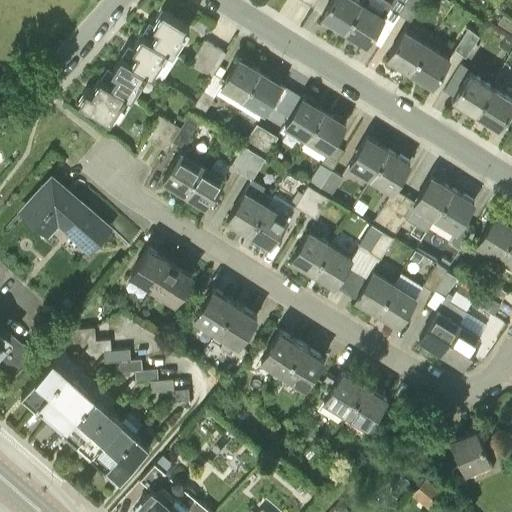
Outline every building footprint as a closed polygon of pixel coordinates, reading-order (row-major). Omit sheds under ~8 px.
[(330,0),(321,14),(344,29),(361,1),(359,0),(330,0)] [(361,1),(344,29),(367,43),(390,6),(400,13),(407,0),(392,0),(391,3),(386,0),(362,0),(362,1),(361,1)] [(407,0),(400,13),(410,19),(422,0),(407,0)] [(158,27),(152,37),(168,47),(168,48),(173,51),(178,42),(189,25),(163,8),(153,24),(158,27)] [(499,22),(511,28),(511,16),(505,12),(499,22)] [(455,47),(466,54),(479,32),(468,26),(455,47)] [(387,55),(410,70),(428,42),(404,27),(387,55)] [(138,50),(131,60),(147,70),(151,73),(168,48),(168,47),(152,37),(142,31),(132,46),(138,50)] [(511,37),(507,34),(501,45),(510,50),(511,45),(511,37)] [(201,68),(215,44),(205,38),(190,61),(201,68)] [(410,70),(432,84),(450,56),(428,42),(410,70)] [(212,74),(226,51),(215,44),(201,68),(212,74)] [(111,82),(126,92),(131,95),(147,70),(131,60),(121,53),(111,69),(117,72),(111,82)] [(221,84),(244,98),(261,69),(238,55),(221,84)] [(470,68),(453,96),(475,110),(493,82),(470,68)] [(261,69),(244,98),(264,110),(282,82),(261,69)] [(126,92),(111,82),(100,76),(91,90),(86,87),(79,99),(110,118),(121,101),(126,92)] [(511,94),(493,82),(475,110),(498,124),(511,100),(511,94)] [(190,110),(200,116),(213,96),(202,89),(190,110)] [(324,108),(302,95),(285,123),(307,137),(324,108)] [(307,137),(302,145),(323,158),(346,121),(324,108),(307,137)] [(180,126),(176,132),(187,139),(200,116),(190,110),(180,126)] [(158,113),(144,136),(155,142),(169,120),(158,113)] [(166,149),(176,132),(180,126),(169,120),(155,142),(166,149)] [(254,150),(267,129),(257,123),(244,143),(254,150)] [(266,157),(278,136),(267,129),(254,150),(266,157)] [(348,163),(371,177),(389,148),(366,134),(348,163)] [(254,150),(244,143),(231,165),(241,172),(254,150)] [(392,190),(410,161),(389,148),(371,177),(392,190)] [(163,178),(185,191),(202,163),(180,149),(163,178)] [(254,150),(241,172),(252,178),(266,157),(254,150)] [(319,189),(331,168),(321,162),(308,183),(319,189)] [(185,191),(206,205),(223,176),(202,163),(185,191)] [(330,196),(342,175),(331,168),(319,189),(330,196)] [(88,249),(96,240),(109,225),(52,174),(21,209),(36,223),(50,235),(60,225),(88,249)] [(413,203),(435,216),(452,187),(431,174),(413,203)] [(319,189),(308,183),(303,192),(295,205),(305,211),(319,189)] [(452,187),(435,216),(457,229),(474,200),(452,187)] [(227,217),(249,231),(267,202),(245,189),(227,217)] [(303,192),(297,189),(290,201),(295,205),(303,192)] [(319,189),(305,211),(316,218),(330,196),(319,189)] [(383,229),(396,208),(385,201),(372,222),(383,229)] [(288,215),(267,202),(249,231),(270,244),(288,215)] [(394,235),(407,214),(396,208),(383,229),(394,235)] [(492,266),(499,255),(511,233),(511,223),(495,213),(472,250),(475,252),(473,255),(492,266)] [(383,229),(372,222),(359,243),(370,250),(383,229)] [(308,228),(291,257),(313,270),(331,242),(308,228)] [(383,229),(370,250),(381,257),(394,235),(383,229)] [(511,233),(499,255),(511,263),(511,233)] [(331,242),(313,270),(334,284),(352,255),(331,242)] [(130,274),(153,288),(171,260),(148,245),(130,274)] [(415,248),(410,257),(418,262),(423,253),(415,248)] [(439,262),(446,267),(449,261),(442,256),(439,262)] [(192,273),(171,260),(153,288),(175,302),(192,273)] [(447,268),(436,262),(423,283),(435,290),(447,268)] [(377,310),(394,282),(372,268),(355,296),(377,310)] [(447,268),(435,290),(444,296),(457,274),(447,268)] [(485,277),(478,287),(500,301),(507,291),(485,277)] [(394,282),(377,310),(398,323),(416,295),(394,282)] [(194,317),(216,330),(235,300),(213,286),(194,317)] [(500,301),(478,287),(472,298),(493,312),(500,301)] [(68,297),(62,304),(68,310),(75,303),(68,297)] [(235,300),(216,330),(210,341),(230,354),(237,343),(238,344),(257,314),(235,300)] [(151,311),(149,307),(144,307),(142,311),(144,315),(149,315),(151,311)] [(437,307),(419,336),(440,349),(458,320),(437,307)] [(458,320),(440,349),(462,363),(480,334),(458,320)] [(180,322),(173,330),(177,335),(185,327),(180,322)] [(73,341),(88,339),(96,338),(95,325),(72,327),(73,341)] [(0,349),(11,338),(0,327),(0,349)] [(301,342),(279,328),(260,358),(282,372),(301,342)] [(89,350),(104,349),(111,348),(111,337),(96,338),(88,339),(89,350)] [(305,386),(324,356),(301,342),(282,372),(305,386)] [(105,361),(120,359),(131,357),(130,346),(111,348),(104,349),(105,361)] [(21,393),(34,405),(66,369),(52,356),(21,393)] [(120,370),(135,369),(143,368),(142,357),(131,357),(120,359),(120,370)] [(238,368),(231,362),(224,369),(231,375),(238,368)] [(136,380),(152,379),(159,378),(158,367),(143,368),(135,369),(136,380)] [(324,397),(324,398),(318,408),(338,420),(342,416),(341,416),(345,411),(364,381),(342,368),(324,397)] [(37,404),(49,415),(80,381),(66,369),(34,405),(35,406),(37,404)] [(153,390),(166,390),(174,388),(173,377),(159,378),(152,379),(153,390)] [(80,381),(49,415),(63,428),(94,393),(80,381)] [(387,396),(364,381),(345,411),(341,416),(342,416),(346,412),(368,425),(387,396)] [(189,386),(174,388),(166,390),(167,400),(190,399),(189,386)] [(76,442),(78,441),(108,406),(94,393),(63,428),(61,429),(76,442)] [(78,441),(90,452),(121,418),(108,406),(78,441)] [(90,452),(104,465),(135,430),(121,418),(90,452)] [(284,433),(277,426),(269,435),(275,441),(284,433)] [(476,427),(451,438),(464,469),(489,458),(476,427)] [(135,430),(104,465),(103,466),(117,479),(149,443),(135,430)] [(382,455),(357,480),(375,498),(399,473),(382,455)] [(142,497),(141,499),(136,505),(140,508),(136,511),(212,511),(213,511),(155,461),(140,477),(150,487),(143,495),(142,497)] [(443,490),(427,476),(412,493),(429,508),(443,490)] [(354,511),(344,502),(334,511),(354,511)] [(459,511),(447,502),(439,511),(459,511)]
